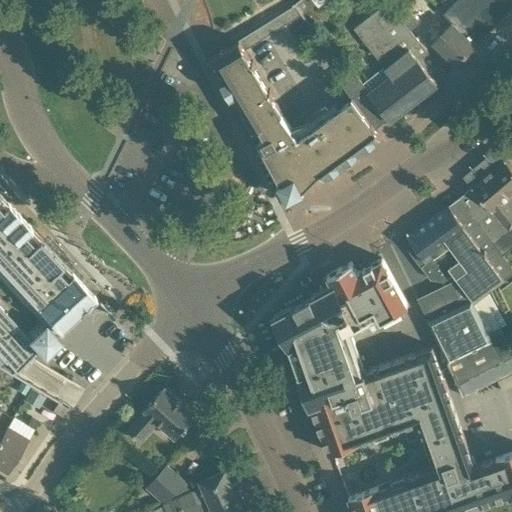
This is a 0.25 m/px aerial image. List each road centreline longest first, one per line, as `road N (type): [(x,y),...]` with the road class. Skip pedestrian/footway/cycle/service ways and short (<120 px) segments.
road 1 (tertiary): [(198,306),(422,164),(447,156),(511,99)]
road 2 (tertiary): [(198,306),(39,147),(0,31)]
road 3 (residential): [(11,511),(84,417),(198,306)]
road 4 (tertiary): [(300,511),(198,306)]
